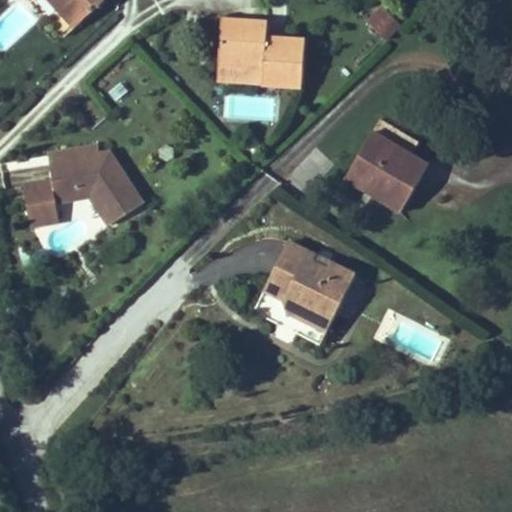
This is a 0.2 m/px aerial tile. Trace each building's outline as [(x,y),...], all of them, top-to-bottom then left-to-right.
[(122,0),(45,0),(50,4),(54,0),(60,0),(94,31),(122,0)] [(380,8),(369,22),(384,34),(395,19),(380,8)] [(279,30),(232,24),(226,68),(272,74),(270,91),(309,96),(316,49),(278,44),(279,30)] [(427,137),(389,116),(360,168),(387,182),(381,193),(412,210),(439,161),(419,150),(427,137)] [(301,194),(333,165),(318,148),(286,177),(301,194)] [(51,172),(53,183),(104,174),(102,163),(51,172)] [(387,182),(360,168),(354,178),(381,193),(387,182)] [(53,183),(56,201),(28,206),(34,242),(63,237),(60,219),(93,214),(114,245),(148,223),(114,172),(104,174),(53,183)] [(327,256),(297,242),(265,313),(333,344),(348,310),(359,315),(376,278),(341,263),(337,271),(323,265),(327,256)] [(341,263),(327,256),(323,265),(337,271),(341,263)]
